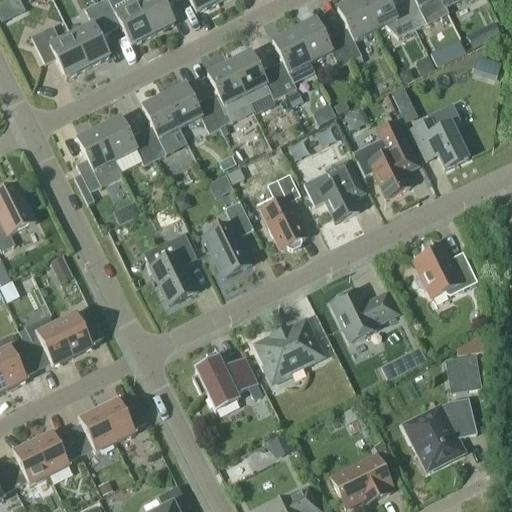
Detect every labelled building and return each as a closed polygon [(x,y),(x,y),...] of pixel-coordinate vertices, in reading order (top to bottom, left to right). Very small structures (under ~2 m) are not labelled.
[(147,0),(136,6),(152,39),(173,28),(164,8),(175,3),(173,0),(147,0)] [(173,0),(175,3),(180,0),(186,0),(195,17),(217,6),(213,0),(173,0)] [(384,0),(362,0),(358,2),(375,35),(385,29),(398,42),(415,33),(401,5),(390,11),(384,0)] [(415,33),(426,27),(418,12),(440,2),(438,0),(410,0),(401,5),(415,33)] [(438,0),(440,2),(445,12),(466,1),(468,6),(480,0),(479,0),(438,0)] [(0,25),(23,14),(17,1),(0,8),(0,25)] [(95,8),(109,36),(120,30),(130,50),(152,39),(136,6),(114,17),(107,2),(95,8)] [(350,66),(361,60),(353,45),(375,35),(358,2),(337,13),(346,32),(335,38),(350,66)] [(71,39),(87,72),(109,61),(99,41),(109,36),(95,8),(84,13),(92,28),(71,39)] [(315,24),(293,35),(310,67),(331,57),(338,71),(350,66),(335,38),(325,43),(315,24)] [(485,31),(491,43),(500,39),(493,26),(485,31)] [(52,30),(30,41),(44,69),(55,63),(65,83),(87,72),(71,39),(60,45),(52,30)] [(285,99),(296,93),(306,88),(298,73),(310,67),(293,35),(271,46),(281,65),(270,71),(285,99)] [(441,52),(431,57),(438,71),(448,66),(441,52)] [(259,76),(250,57),(228,68),(249,108),(270,97),(273,104),(285,99),(270,71),(259,76)] [(414,69),(420,80),(434,73),(426,59),(415,65),(414,69)] [(219,131),(231,126),(227,119),(249,108),(228,68),(206,78),(216,98),(205,103),(219,131)] [(408,71),(398,76),(403,86),(413,81),(408,71)] [(185,89),(163,100),(179,133),(201,122),(208,137),(219,131),(205,103),(194,109),(185,89)] [(403,93),(390,99),(397,112),(402,123),(414,117),(409,106),(403,93)] [(303,105),(297,95),(286,101),(291,111),(303,105)] [(154,164),(166,158),(158,143),(179,133),(163,100),(141,111),(151,131),(140,136),(154,164)] [(349,113),(345,105),(333,110),(337,118),(349,113)] [(428,125),(410,133),(426,165),(437,159),(444,174),(467,162),(450,127),(459,123),(452,108),(426,120),(428,125)] [(120,122),(98,133),(114,165),(115,165),(136,155),(143,170),(154,164),(140,136),(129,142),(120,122)] [(385,202),(410,190),(404,178),(418,171),(396,126),(376,135),(380,144),(352,157),(364,181),(372,177),(385,202)] [(80,178),(89,197),(122,180),(115,165),(114,165),(98,133),(76,144),(86,164),(75,169),(80,178)] [(327,176),(303,188),(314,210),(324,205),(334,227),(358,215),(352,203),(364,197),(359,186),(348,164),(326,175),(327,176)] [(229,177),(228,178),(232,188),(234,187),(240,184),(243,183),(240,178),(238,173),(229,177)] [(80,178),(73,182),(82,200),(89,197),(80,178)] [(275,241),(281,254),(286,251),(288,253),(292,254),(299,251),(301,246),(300,244),(305,242),(292,216),(293,215),(288,206),(299,201),(289,179),(267,189),(275,207),(262,214),(268,228),(267,232),(271,239),(275,241)] [(0,255),(0,256),(14,249),(9,239),(35,226),(16,188),(10,191),(8,187),(0,191),(0,255)] [(190,209),(185,199),(174,204),(179,215),(190,209)] [(203,241),(223,282),(252,268),(239,241),(253,234),(239,206),(224,213),(231,227),(203,241)] [(149,271),(168,309),(197,295),(184,269),(196,262),(184,237),(171,244),(177,257),(149,271)] [(450,300),(477,286),(465,262),(455,267),(450,265),(443,251),(414,265),(420,279),(417,281),(415,285),(419,292),(423,293),(427,291),(431,301),(444,295),(446,298),(450,300)] [(62,260),(50,266),(55,275),(66,269),(62,260)] [(0,289),(0,291),(7,305),(19,299),(11,284),(0,289)] [(387,296),(370,304),(372,308),(365,311),(356,294),(330,306),(350,346),(376,334),(374,329),(397,318),(387,296)] [(103,341),(90,316),(77,322),(75,319),(55,329),(72,361),(91,351),(90,347),(103,341)] [(25,348),(24,349),(37,374),(50,367),(52,371),(72,361),(55,329),(53,330),(48,319),(24,330),(25,332),(31,345),(25,348)] [(254,349),(257,354),(264,369),(263,370),(271,388),(290,379),(289,377),(323,361),(305,324),(268,341),(268,342),(254,349)] [(25,332),(18,335),(25,348),(31,345),(25,332)] [(474,341),(456,351),(457,358),(483,354),(482,338),(474,341)] [(0,382),(6,394),(26,384),(24,380),(37,374),(24,349),(17,352),(11,339),(0,343),(0,382)] [(427,365),(420,352),(400,361),(407,375),(427,365)] [(474,359),(445,364),(450,397),(480,392),(474,359)] [(206,398),(215,415),(237,404),(235,398),(256,387),(244,363),(222,374),(217,363),(194,374),(197,380),(192,383),(201,400),(206,398)] [(261,399),(256,387),(247,392),(252,403),(261,399)] [(118,405),(98,415),(114,447),(134,437),(132,433),(145,427),(133,402),(120,408),(118,405)] [(403,428),(426,475),(464,456),(457,443),(476,438),(468,402),(448,406),(403,428)] [(356,411),(343,418),(348,427),(361,421),(356,411)] [(80,428),(67,434),(79,460),(92,453),(94,457),(114,447),(98,415),(78,424),(80,428)] [(52,437),(32,447),(48,480),(68,470),(66,466),(79,460),(67,434),(54,441),(52,437)] [(294,454),(286,437),(266,447),(275,464),(294,454)] [(14,461),(1,467),(13,492),(27,486),(28,490),(48,480),(32,447),(12,457),(14,461)] [(331,483),(345,511),(373,497),(377,503),(389,497),(386,490),(390,488),(377,460),(331,483)] [(0,503),(2,503),(0,499),(13,492),(1,467),(0,467),(0,503)] [(102,499),(112,495),(107,486),(98,490),(102,499)] [(187,511),(177,491),(157,501),(163,511),(161,511),(187,511)] [(317,511),(307,491),(288,500),(288,502),(267,511),(317,511)]
